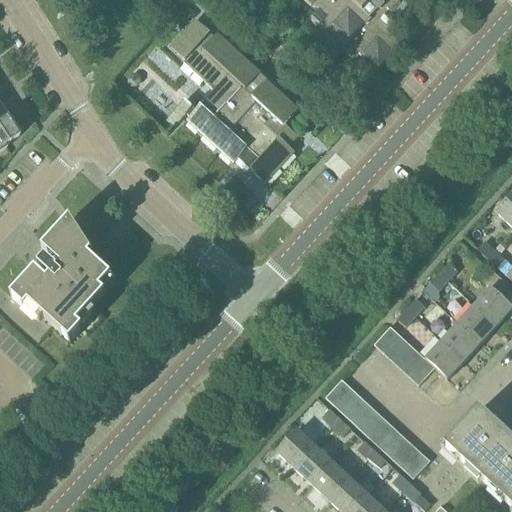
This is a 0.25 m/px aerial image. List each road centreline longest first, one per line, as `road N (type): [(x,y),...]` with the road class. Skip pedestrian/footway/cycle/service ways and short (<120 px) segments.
road 1 (tertiary): [(254,297),(505,23)]
road 2 (tertiary): [(57,511),(254,297)]
road 3 (residential): [(254,297),(91,139)]
road 4 (residential): [(91,139),(2,0)]
road 5 (residential): [(0,232),(91,139)]
